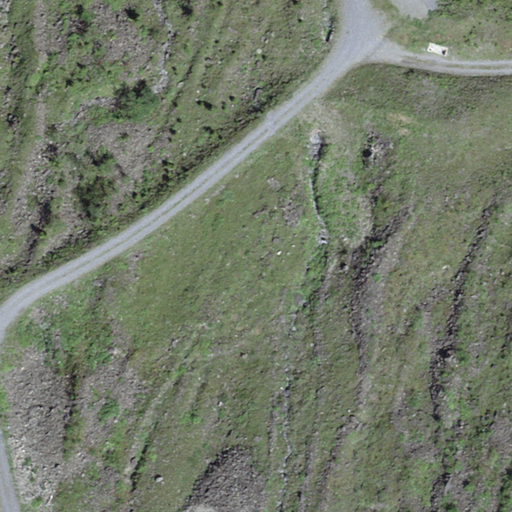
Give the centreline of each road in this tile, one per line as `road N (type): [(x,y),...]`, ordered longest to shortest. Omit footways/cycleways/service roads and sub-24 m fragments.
road 1 (track): [(353,0),(357,36),(330,73),(207,184),(0,322)]
road 2 (track): [(357,36),(444,67),(511,66)]
